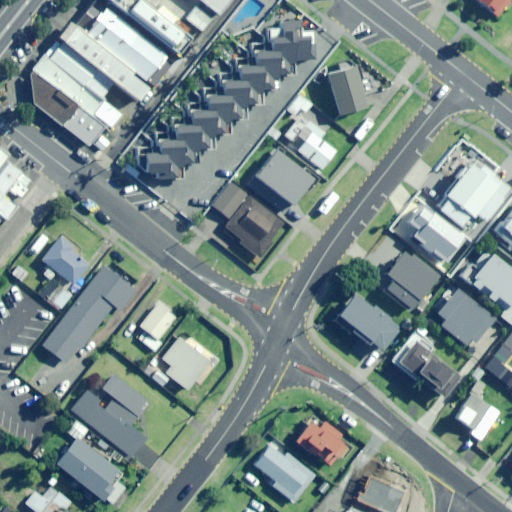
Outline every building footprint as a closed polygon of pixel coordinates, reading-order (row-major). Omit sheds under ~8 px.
[(106,0),(93,0),(73,25),(132,71),(147,83),(172,51),(106,0)] [(139,0),(106,0),(172,51),(175,54),(189,37),(139,0)] [(197,0),(217,15),(228,0),(197,0)] [(475,0),(495,16),(507,0),(475,0)] [(159,11),(175,23),(180,17),(164,5),(159,11)] [(187,18),(204,31),(214,18),(197,5),(187,18)] [(152,146),(135,147),(135,164),(144,173),(152,173),(153,177),(155,179),(159,179),(172,179),(172,180),(182,179),(181,165),(181,163),(188,163),(189,164),(198,164),(197,151),(197,149),(213,148),(213,134),(230,134),(229,120),(246,119),(245,105),(262,104),(261,91),(277,90),(277,75),(293,74),(293,60),(311,58),(311,43),(309,43),(309,30),(298,31),(297,24),(296,20),(294,19),(292,19),(278,19),(278,26),(265,27),(265,37),(265,38),(249,41),(250,51),(250,55),(234,57),(234,65),(234,69),(218,71),(218,80),(217,85),(202,86),(201,96),(201,100),(186,101),(186,109),(184,115),(170,115),(170,124),(169,129),(153,131),(154,139),(152,139),(152,146)] [(73,25),(62,41),(113,82),(136,100),(145,88),(129,74),(132,71),(73,25)] [(62,41),(49,57),(101,98),(113,82),(62,41)] [(49,57),(43,53),(30,69),(31,69),(91,117),(104,100),(101,98),(49,57)] [(368,79),(362,81),(357,66),(327,75),(339,115),(366,107),(362,94),(371,92),(368,79)] [(60,125),(76,105),(31,69),(28,74),(31,103),(60,125)] [(298,93),(286,109),(295,116),(301,108),(306,112),(312,104),(298,93)] [(91,117),(88,115),(76,105),(60,125),(87,145),(103,126),(91,117)] [(308,121),(303,127),(295,120),(283,135),(293,143),(291,146),(320,170),(335,151),(319,139),(324,133),(308,121)] [(274,140),(281,133),(272,125),(265,132),(274,140)] [(0,215),(1,217),(6,220),(15,209),(15,208),(16,208),(16,207),(16,206),(15,206),(2,196),(20,171),(3,159),(8,154),(0,147),(0,215)] [(282,215),(311,180),(276,150),(247,186),(282,215)] [(471,160),(435,208),(459,226),(461,223),(469,229),(478,218),(483,221),(508,189),(471,160)] [(29,179),(20,172),(15,179),(24,186),(29,179)] [(269,241),(282,223),(230,182),(212,205),(230,219),(224,226),(241,239),(239,241),(260,258),(271,243),(269,241)] [(511,207),(493,231),(511,247),(511,207)] [(417,242),(431,223),(420,216),(406,235),(417,242)] [(69,250),(72,246),(59,236),(41,259),(73,284),(88,266),(69,250)] [(409,310),(438,274),(406,248),(385,274),(392,280),(384,290),(409,310)] [(511,289),(507,285),(511,279),(511,273),(483,251),(462,279),(503,311),(511,299),(511,289)] [(110,323),(136,291),(103,265),(40,345),(64,363),(76,347),(79,350),(104,318),(110,323)] [(474,343),(493,318),(456,289),(436,315),(444,321),(441,326),(464,344),(469,339),(474,343)] [(381,352),(398,327),(352,295),(334,320),(381,352)] [(159,301),(139,326),(143,329),(136,338),(155,353),(161,344),(156,340),(177,315),(159,301)] [(511,352),(511,332),(501,344),(511,352)] [(427,352),(432,347),(420,337),(398,364),(441,399),(458,377),(427,352)] [(186,390),(209,362),(178,338),(148,376),(161,386),(169,376),(186,390)] [(503,382),(511,369),(511,364),(496,352),(487,365),(494,370),(491,374),(503,382)] [(85,390),(68,413),(129,459),(145,438),(128,426),(148,400),(112,374),(101,388),(113,397),(103,410),(95,404),(98,400),(85,390)] [(478,440),(500,411),(485,400),(490,394),(485,391),(488,387),(479,381),(451,419),(478,440)] [(89,450),(98,438),(75,421),(67,432),(73,438),(53,464),(110,507),(124,488),(115,481),(121,473),(89,450)] [(317,429),(308,423),(294,442),(331,468),(338,458),(342,461),(352,448),(337,437),(339,433),(322,421),(317,429)] [(283,451),(281,453),(270,445),(254,466),(271,479),(269,482),(294,502),(314,475),(283,451)] [(356,499),(387,511),(389,511),(394,501),(403,505),(408,491),(373,477),(369,488),(361,485),(356,499)] [(317,501),(329,486),(320,479),(309,494),(317,501)] [(36,511),(61,511),(68,503),(48,487),(41,496),(35,491),(25,504),(36,511)]
